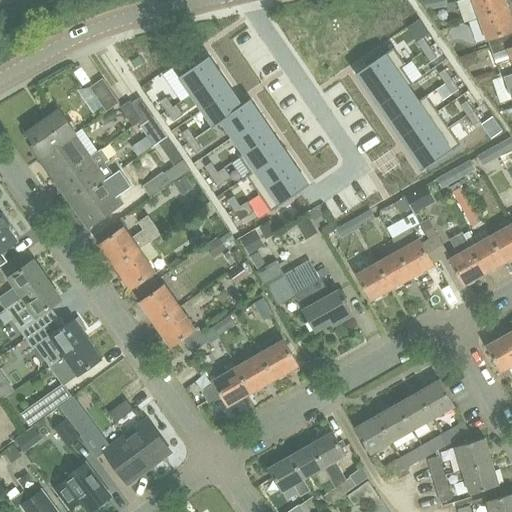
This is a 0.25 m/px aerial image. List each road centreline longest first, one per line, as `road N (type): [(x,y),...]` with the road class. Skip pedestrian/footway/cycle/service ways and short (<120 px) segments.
road 1 (residential): [(215,458),(0,157)]
road 2 (residential): [(215,458),(447,324)]
road 3 (residential): [(307,199),(356,165),(243,0)]
road 4 (tertiary): [(212,0),(93,30),(0,80)]
road 5 (residential): [(511,440),(447,324)]
